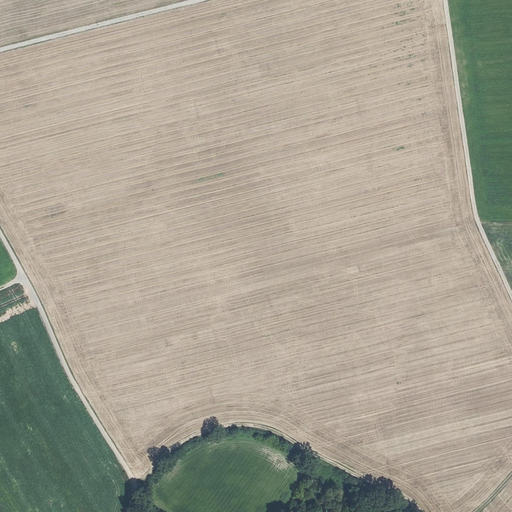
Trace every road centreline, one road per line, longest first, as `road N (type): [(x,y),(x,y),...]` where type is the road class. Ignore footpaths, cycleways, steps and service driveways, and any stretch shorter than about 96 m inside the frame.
road 1 (track): [(0,232),(77,390),(131,474),(129,511)]
road 2 (track): [(444,0),(478,221)]
road 3 (track): [(0,48),(196,0)]
